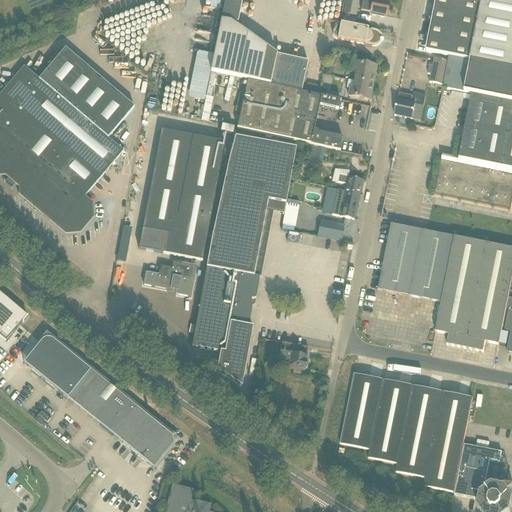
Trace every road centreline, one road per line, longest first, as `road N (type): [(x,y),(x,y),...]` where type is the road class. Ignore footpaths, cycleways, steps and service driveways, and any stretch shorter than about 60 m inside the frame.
road 1 (tertiary): [(311,487),(215,424),(0,254)]
road 2 (unclassified): [(343,346),(415,0)]
road 3 (unclassified): [(343,346),(511,382)]
road 4 (unclassified): [(49,511),(70,487),(0,426)]
